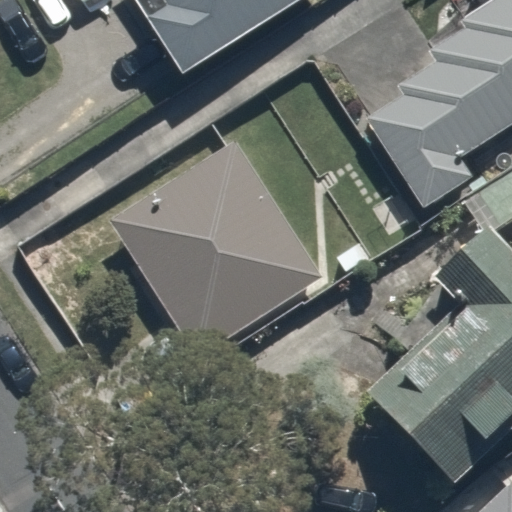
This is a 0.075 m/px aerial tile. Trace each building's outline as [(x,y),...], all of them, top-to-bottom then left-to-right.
[(134,0),(120,11),(180,84),(281,0),(134,0)] [(459,153),(511,119),(511,0),(486,0),(457,19),(463,28),(430,49),(436,60),(398,84),(405,95),(366,119),(424,209),(474,177),(459,153)] [(321,272),(235,139),(108,220),(194,353),(321,272)] [(511,197),(498,212),(511,225),(511,197)] [(511,409),(511,264),(476,226),(425,274),(441,291),(370,357),(386,375),(362,397),(439,478),(511,409)] [(511,511),(511,491),(501,481),(471,511),(511,511)]
